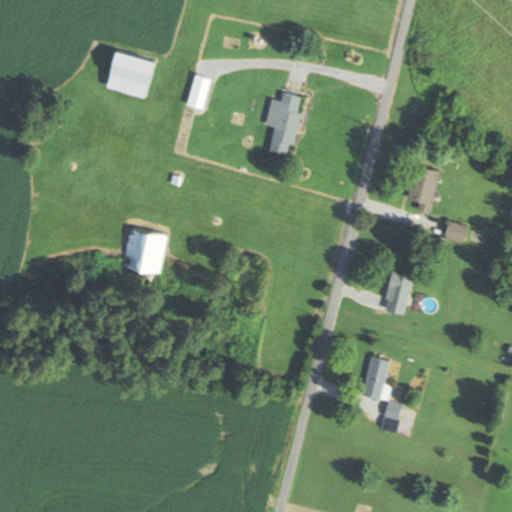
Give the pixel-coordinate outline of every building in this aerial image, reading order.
[(163,58),(123,47),(116,72),(156,84),(163,58)] [(216,77),(198,71),(189,103),(207,108),(216,77)] [(273,149),(294,154),(307,95),(286,91),(284,100),(275,97),(269,123),(278,125),(273,149)] [(412,197),(423,199),(421,209),(435,212),(443,168),(418,163),(412,197)] [(162,272),(171,233),(133,224),(124,264),(162,272)] [(417,273),(397,269),(389,308),(409,312),(417,273)] [(366,393),(389,398),(392,383),(389,382),(394,359),(374,355),(366,393)] [(402,419),(406,405),(393,401),(388,415),(402,419)]
